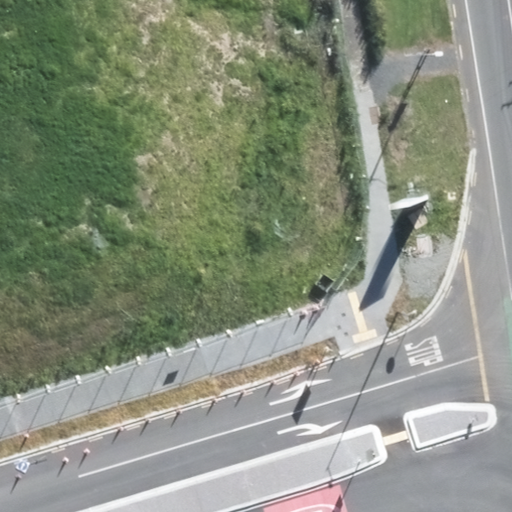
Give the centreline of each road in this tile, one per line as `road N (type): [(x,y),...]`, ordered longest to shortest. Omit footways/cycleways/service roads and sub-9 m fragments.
road 1 (residential): [(0,500),(511,347)]
road 2 (residential): [(511,475),(344,511)]
